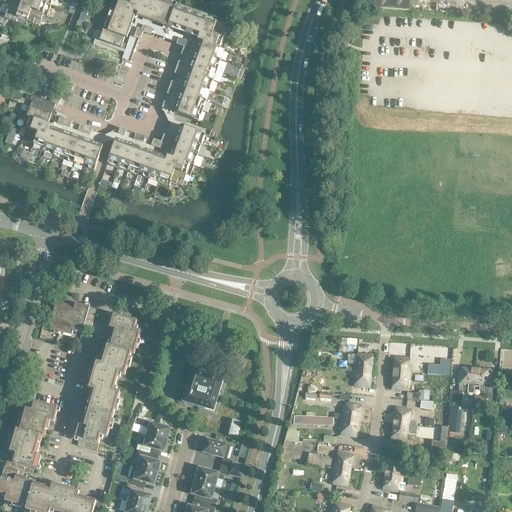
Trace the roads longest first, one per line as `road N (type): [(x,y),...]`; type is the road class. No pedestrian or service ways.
road 1 (tertiary): [(296,275),(296,87),(320,0)]
road 2 (residential): [(182,271),(144,395),(188,429),(166,511)]
road 3 (residential): [(358,511),(375,441),(386,320)]
road 4 (tertiary): [(252,511),(283,390),(290,322)]
road 5 (residential): [(157,42),(177,49),(156,107),(165,122),(149,130),(115,120)]
road 6 (residential): [(6,378),(49,234)]
road 7 (residential): [(182,271),(49,234)]
road 8 (residential): [(124,96),(0,62)]
road 9 (residential): [(511,329),(386,320)]
